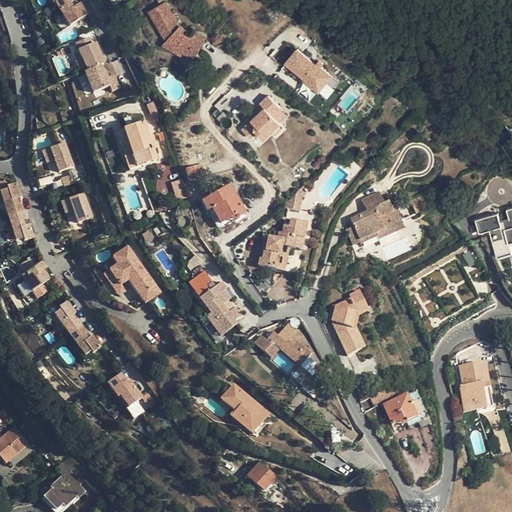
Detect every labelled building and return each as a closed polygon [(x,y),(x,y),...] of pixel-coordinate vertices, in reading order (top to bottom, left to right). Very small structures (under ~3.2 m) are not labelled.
[(44,0),(50,8),(51,7),(58,19),(66,30),(83,20),(76,8),(72,10),(68,13),(66,9),(69,6),(65,0),(44,0)] [(195,34),(183,27),(178,32),(173,22),(179,20),(169,0),(150,9),(162,33),(164,31),(172,38),(166,43),(184,53),(189,46),(199,53),(208,38),(197,32),(195,34)] [(58,19),(53,22),(61,33),(66,30),(58,19)] [(182,27),(179,20),(173,22),(178,32),(183,27),(182,27)] [(162,33),(166,43),(172,38),(164,31),(162,33)] [(84,41),(71,47),(78,62),(85,74),(81,76),(91,96),(107,88),(110,93),(118,90),(111,77),(105,80),(102,74),(99,76),(95,69),(98,67),(101,66),(95,53),(91,55),(87,48),(84,41)] [(182,57),(184,53),(166,43),(164,46),(182,57)] [(195,60),(199,53),(189,46),(184,53),(195,60)] [(317,63),(297,48),(285,63),(320,91),(333,75),(322,65),(324,63),(319,59),(317,63)] [(78,62),(71,65),(77,78),(81,76),(85,74),(78,62)] [(271,114),(278,106),(267,95),(259,103),(264,108),(269,113),(270,114),(271,114)] [(209,107),(212,113),(217,107),(213,102),(209,107)] [(271,114),(278,121),(286,114),(278,106),(271,114)] [(217,107),(212,113),(221,122),(227,116),(224,114),(217,107)] [(264,108),(260,112),(265,117),(269,113),(264,108)] [(283,126),(278,121),(271,114),(270,114),(269,113),(265,117),(260,112),(251,121),(242,130),(250,138),(256,131),(263,139),(271,130),(275,134),(283,126)] [(129,171),(157,161),(153,151),(149,139),(143,124),(115,134),(129,171)] [(153,138),(149,139),(153,151),(157,149),(153,138)] [(70,140),(48,148),(52,161),(61,159),(65,169),(79,164),(70,140)] [(184,161),(187,168),(202,164),(200,157),(184,161)] [(202,166),(185,170),(189,182),(206,178),(202,166)] [(57,173),(43,178),(46,185),(60,180),(57,173)] [(188,198),(183,179),(172,184),(177,202),(188,198)] [(16,185),(6,188),(7,191),(0,193),(14,232),(18,244),(25,242),(25,244),(36,240),(31,226),(28,227),(25,228),(23,222),(27,221),(21,205),(17,206),(16,200),(19,199),(21,199),(16,185)] [(246,215),(229,187),(201,202),(207,212),(211,210),(220,225),(234,217),(236,220),(246,215)] [(308,197),(300,189),(293,196),(287,202),(293,207),(290,221),(297,222),(301,203),(308,197)] [(93,190),(70,197),(75,211),(83,208),(87,218),(101,213),(93,190)] [(362,201),(367,213),(379,208),(378,207),(384,204),(379,193),(362,201)] [(388,202),(384,204),(378,207),(379,208),(367,213),(351,220),(354,227),(358,236),(374,229),(376,233),(392,226),(394,230),(403,226),(395,206),(391,208),(388,202)] [(511,207),(497,212),(499,217),(480,222),(483,232),(492,229),(493,234),(491,235),(497,255),(511,250),(511,248),(510,243),(511,242),(511,207)] [(296,251),(297,242),(298,239),(304,240),(306,224),(297,222),(290,221),(286,220),(285,224),(283,234),(274,233),(273,239),(268,238),(268,240),(266,252),(264,251),(262,260),(259,260),(258,268),(298,276),(302,252),(296,251)] [(361,242),(358,236),(354,227),(346,231),(353,245),(361,242)] [(78,228),(64,233),(67,240),(80,235),(78,228)] [(147,245),(152,243),(155,240),(150,233),(143,238),(147,245)] [(263,239),(259,260),(262,260),(264,251),(266,252),(268,240),(263,239)] [(157,250),(152,243),(147,245),(152,253),(157,250)] [(145,303),(161,292),(129,244),(112,255),(117,262),(102,272),(118,295),(126,290),(121,283),(128,279),(145,303)] [(45,262),(23,276),(34,292),(45,285),(52,280),(47,272),(50,270),(45,262)] [(189,283),(197,295),(211,313),(205,317),(220,337),(237,326),(234,322),(237,320),(241,317),(235,309),(234,310),(231,312),(225,304),(228,302),(229,301),(223,293),(227,290),(221,283),(216,287),(205,271),(189,283)] [(311,276),(307,290),(312,291),(316,277),(311,276)] [(45,285),(34,292),(37,296),(48,289),(45,285)] [(356,314),(367,308),(359,292),(349,297),(350,300),(337,306),(347,321),(352,329),(356,314)] [(234,310),(228,302),(225,304),(231,312),(234,310)] [(60,313),(55,317),(86,359),(92,354),(94,356),(103,349),(93,337),(90,339),(88,340),(85,337),(88,335),(78,322),(74,324),(71,320),(74,317),(76,316),(68,304),(58,311),(60,313)] [(335,307),(331,322),(347,357),(361,350),(351,330),(352,329),(347,321),(337,306),(335,307)] [(352,329),(364,349),(365,348),(356,330),(360,318),(369,313),(367,308),(356,314),(352,329)] [(274,334),(269,340),(301,367),(311,355),(292,339),(297,334),(288,327),(279,337),(274,334)] [(361,350),(364,349),(352,329),(351,330),(361,350)] [(261,336),(255,344),(271,358),(277,351),(261,336)] [(483,384),(489,384),(485,363),(459,367),(462,388),(459,388),(463,409),(486,406),(483,384)] [(305,377),(300,371),(293,377),(298,383),(305,377)] [(122,375),(110,385),(115,392),(117,390),(123,397),(132,409),(145,399),(133,384),(130,386),(122,375)] [(493,408),(489,384),(483,384),(486,406),(487,409),(493,408)] [(268,414),(235,386),(223,400),(236,411),(235,413),(251,427),(258,418),(262,421),(268,414)] [(416,420),(419,425),(420,429),(430,425),(416,393),(407,397),(407,396),(400,399),(394,387),(375,396),(380,407),(383,406),(392,427),(405,421),(406,424),(416,420)] [(117,390),(115,392),(120,399),(123,397),(117,390)] [(375,396),(370,398),(375,409),(376,410),(380,407),(375,396)] [(7,421),(0,412),(0,436),(1,438),(12,429),(5,422),(7,421)] [(262,421),(258,418),(251,427),(235,413),(232,416),(252,433),(262,421)] [(409,429),(419,425),(416,420),(406,424),(409,429)] [(0,457),(6,465),(9,462),(29,444),(14,427),(12,429),(1,438),(0,439),(0,457)] [(29,444),(9,462),(13,467),(33,449),(29,444)] [(94,453),(88,447),(83,452),(90,461),(95,456),(94,453)] [(92,475),(73,454),(72,455),(57,468),(63,475),(65,477),(71,471),(83,483),(92,475)] [(260,463),(248,476),(265,490),(271,483),(273,484),(278,479),(260,463)] [(65,477),(63,475),(50,488),(51,490),(43,497),(56,511),(62,505),(65,508),(78,497),(79,498),(87,491),(81,486),(83,483),(71,471),(65,477)]
